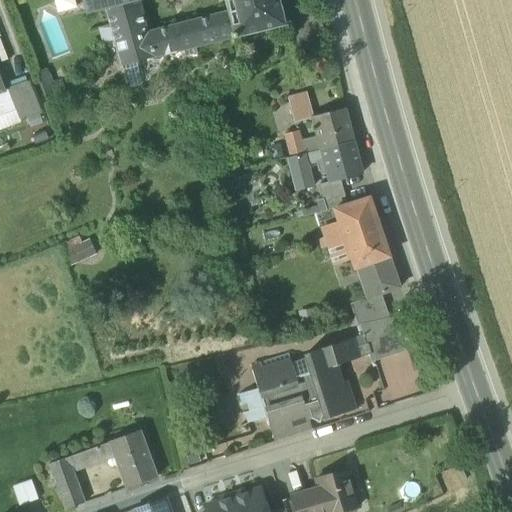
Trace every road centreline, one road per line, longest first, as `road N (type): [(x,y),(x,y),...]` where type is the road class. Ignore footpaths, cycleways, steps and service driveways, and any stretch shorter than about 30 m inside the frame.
road 1 (secondary): [(354,0),(473,389)]
road 2 (residential): [(473,389),(97,511)]
